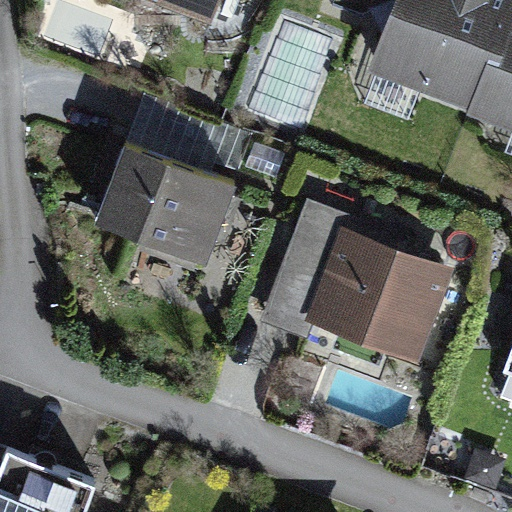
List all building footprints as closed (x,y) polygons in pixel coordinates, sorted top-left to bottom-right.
[(231,0),(120,0),(220,33),(231,0)] [(511,0),(393,0),(368,68),(469,105),(467,112),(511,128),(511,0)] [(238,186),(124,149),(96,238),(209,274),(238,186)] [(460,281),(345,245),(314,342),(429,377),(460,281)] [(511,348),(495,392),(511,397),(511,348)] [(93,511),(98,497),(10,468),(0,497),(0,511),(93,511)]
